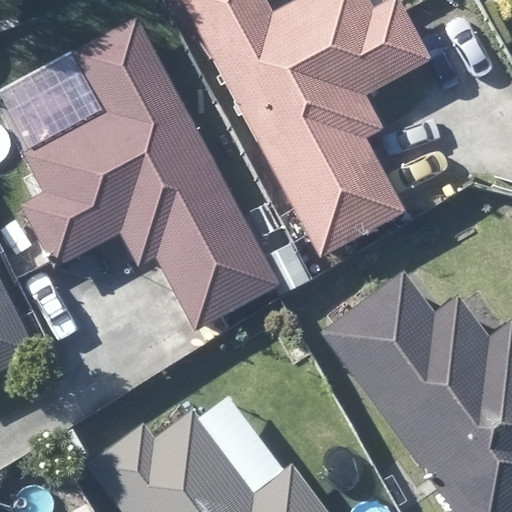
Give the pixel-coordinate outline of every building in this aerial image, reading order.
[(365,138),(383,128),(364,96),(431,60),(398,0),(387,0),(372,8),(367,0),(180,0),(281,186),(313,246),(320,258),(405,212),(399,201),(365,138)] [(264,255),(243,216),(136,17),(70,53),(88,83),(101,110),(56,134),(21,153),(42,190),(19,203),(38,238),(54,267),(62,263),(95,245),(119,232),(138,267),(155,257),(194,329),(200,326),(279,283),(264,255)] [(435,316),(407,278),(401,271),(320,333),(407,450),(435,488),(453,511),(511,511),(511,322),(491,339),(459,297),(442,310),(435,316)] [(32,347),(8,299),(0,283),(0,370),(35,353),(32,347)] [(253,490),(199,418),(192,408),(174,422),(151,438),(143,427),(141,423),(87,463),(122,511),(326,511),(290,463),(278,473),(253,490)]
